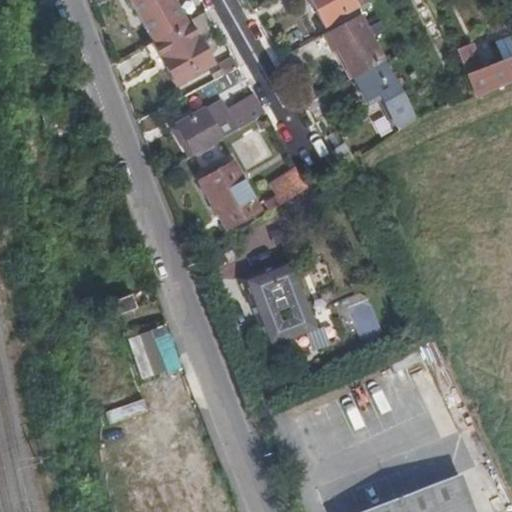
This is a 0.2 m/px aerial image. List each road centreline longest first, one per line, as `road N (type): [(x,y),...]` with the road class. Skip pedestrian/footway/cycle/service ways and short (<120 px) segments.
road 1 (unclassified): [(62,0),(267,511)]
road 2 (track): [(275,105),(216,0)]
